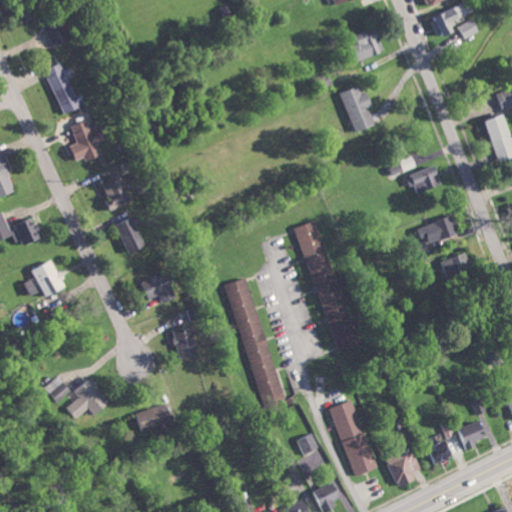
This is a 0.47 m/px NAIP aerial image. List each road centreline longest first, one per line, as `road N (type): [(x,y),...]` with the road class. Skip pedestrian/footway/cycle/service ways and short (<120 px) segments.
road 1 (residential): [(0,60),(143,377)]
road 2 (residential): [(511,293),(395,0)]
road 3 (residential): [(276,275),(325,436),(370,511)]
road 4 (primary): [(404,511),(511,458)]
